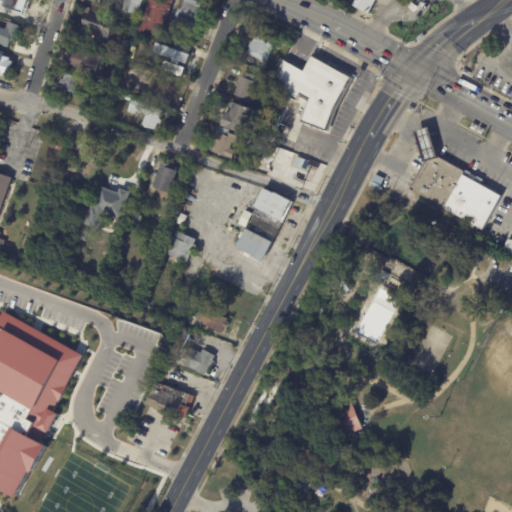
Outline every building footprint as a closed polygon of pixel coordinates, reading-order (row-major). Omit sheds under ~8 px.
[(26,4),(25,7),(23,6),(20,14),(0,5),(0,0),(26,0),(26,2),(27,2),(26,4)] [(142,0),(137,16),(123,11),(126,0),(142,0)] [(172,0),(164,25),(163,30),(162,30),(158,39),(136,31),(146,0),(172,0)] [(201,26),(197,36),(173,27),(177,16),(178,16),(184,0),(190,0),(202,4),(200,8),(207,11),(201,26)] [(377,0),(370,14),(353,6),(356,0),(377,0)] [(424,0),(418,8),(410,2),(411,0),(424,0)] [(106,20),(105,23),(112,26),(104,46),(92,41),(96,32),(80,26),(85,12),(106,20)] [(19,42),(5,38),(7,33),(6,33),(8,27),(9,27),(10,21),(25,26),(19,42)] [(265,64),(245,54),(248,50),(246,49),(257,28),(259,30),(260,27),(270,31),(268,34),(277,39),(265,64)] [(175,49),(185,53),(183,56),(186,57),(184,63),(181,62),(179,68),(172,65),(175,57),(167,54),(170,46),(175,49)] [(102,55),(93,80),(70,72),(72,68),(64,65),(70,48),(80,52),(81,47),(102,55)] [(355,78),(339,109),(330,132),(303,121),(311,99),(301,93),(298,99),(303,102),(291,123),(281,117),(292,97),(271,86),(281,69),(275,65),(282,53),(307,68),(314,55),(316,56),(317,53),(329,60),(327,63),(355,78)] [(0,54),(13,58),(12,61),(17,63),(13,76),(7,74),(7,77),(0,74),(0,54)] [(185,68),(164,60),(160,69),(181,77),(185,68)] [(250,75),(256,77),(254,83),(255,83),(247,104),(232,98),(240,77),(242,78),(244,72),(250,75)] [(70,94),(57,89),(59,85),(56,84),(58,79),(61,80),(63,74),(77,79),(71,94),(70,94)] [(167,81),(173,83),(165,105),(150,99),(159,78),(167,81)] [(126,85),(135,88),(133,94),(124,91),(126,85)] [(119,98),(121,93),(130,97),(128,102),(119,98)] [(160,121),(158,125),(156,124),(153,131),(141,126),(145,116),(135,112),(133,115),(126,112),(131,99),(161,112),(158,120),(160,121)] [(233,160),(213,152),(217,144),(214,143),(227,113),(229,115),(234,104),(255,113),(245,137),(231,131),(230,134),(239,138),(236,145),(234,144),(232,150),(237,152),(233,160)] [(409,106),(414,109),(410,114),(405,111),(409,106)] [(288,122),(278,148),(318,163),(311,181),(261,162),(278,118),(288,122)] [(481,135),(475,132),(478,127),(483,130),(481,135)] [(502,197),(483,230),(476,227),(475,229),(469,226),(471,223),(412,190),(428,161),(424,162),(415,132),(427,128),(436,154),(483,181),(481,185),(502,197)] [(458,134),(474,144),(472,148),(455,138),(458,134)] [(77,157),(83,138),(96,142),(92,154),(95,155),(93,162),(77,158),(77,157)] [(48,139),(64,145),(61,154),(45,148),(48,139)] [(252,143),(263,148),(259,158),(248,153),(252,143)] [(162,163),(169,166),(168,170),(176,172),(168,195),(151,189),(160,163),(162,163)] [(14,179),(0,218),(0,231),(4,233),(2,239),(8,241),(6,247),(0,245),(0,173),(14,178),(14,179)] [(369,185),(379,190),(382,184),(373,179),(369,185)] [(111,192),(128,198),(120,220),(92,210),(100,188),(111,192)] [(262,262),(235,247),(245,227),(238,223),(246,209),(253,213),(253,212),(252,211),(253,209),(255,210),(256,208),(253,207),(263,189),(272,194),(273,192),(290,201),(291,200),(293,202),(262,262)] [(175,212),(185,218),(181,226),(169,220),(174,212),(175,212)] [(141,217),(137,230),(128,227),(132,214),(141,217)] [(88,233),(85,241),(79,239),(82,231),(88,233)] [(182,235),(195,241),(185,264),(166,256),(176,233),(182,235)] [(511,239),(508,238),(502,249),(511,253),(511,239)] [(380,285),(375,283),(381,271),(388,274),(385,281),(383,280),(380,285)] [(220,333),(220,334),(203,327),(203,326),(194,321),(200,307),(227,319),(225,323),(228,324),(225,329),(222,328),(220,333)] [(84,353),(3,313),(0,318),(0,488),(19,498),(45,445),(40,442),(45,432),(49,434),(59,413),(55,411),(84,353)] [(189,334),(180,353),(172,349),(181,330),(189,334)] [(204,376),(204,377),(181,364),(190,349),(200,354),(202,350),(214,357),(212,361),(214,362),(211,367),(209,366),(204,376)] [(187,413),(184,420),(162,411),(161,414),(156,413),(158,410),(144,404),(148,395),(149,395),(154,383),(189,396),(189,395),(195,398),(191,409),(188,408),(187,413)] [(352,410),(361,431),(347,436),(336,410),(350,405),(352,410)]
